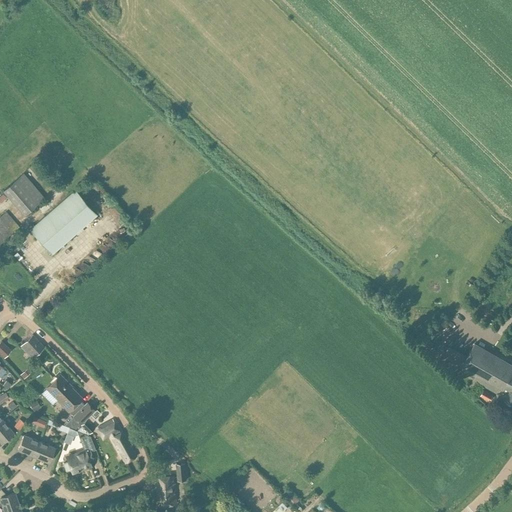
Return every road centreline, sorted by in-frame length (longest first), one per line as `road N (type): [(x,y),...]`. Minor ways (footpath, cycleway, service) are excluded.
road 1 (unclassified): [(146,476),(134,438),(97,390),(6,309)]
road 2 (residential): [(146,476),(85,496),(0,458)]
